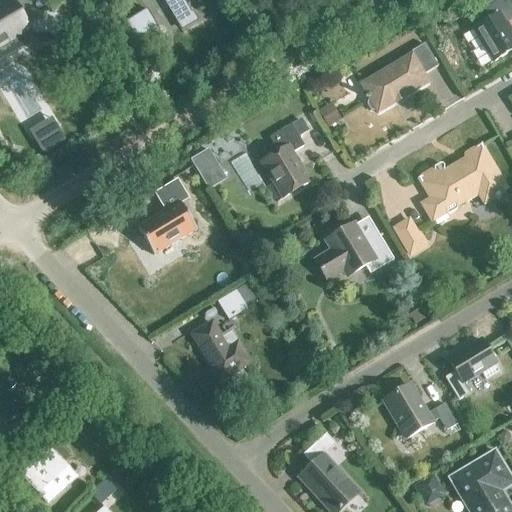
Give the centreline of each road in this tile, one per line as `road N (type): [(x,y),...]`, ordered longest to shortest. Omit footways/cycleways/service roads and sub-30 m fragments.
road 1 (residential): [(14,226),(391,0)]
road 2 (residential): [(231,465),(511,298)]
road 3 (residential): [(14,226),(231,465)]
road 4 (residential): [(511,86),(349,183)]
